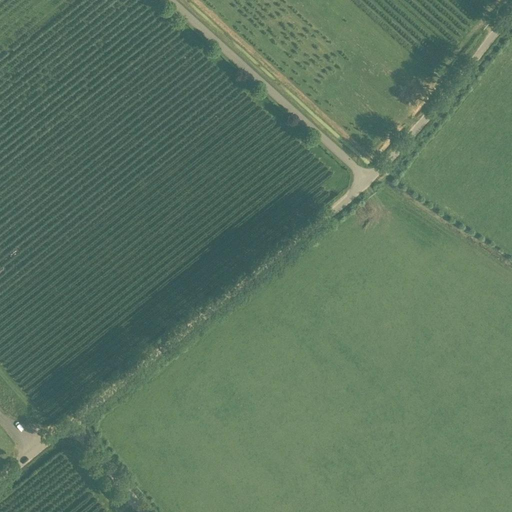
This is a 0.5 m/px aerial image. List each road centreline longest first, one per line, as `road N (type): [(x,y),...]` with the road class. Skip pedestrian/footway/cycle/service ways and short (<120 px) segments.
road 1 (unclassified): [(69,422),(372,176)]
road 2 (residential): [(372,176),(172,0)]
road 3 (unclassified): [(372,176),(511,8)]
